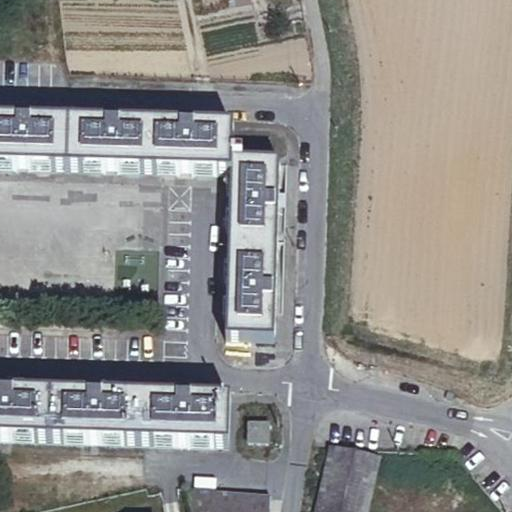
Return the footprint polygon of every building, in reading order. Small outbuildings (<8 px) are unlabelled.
[(231,164),(232,130),(0,123),(0,171),(231,178),(231,164)] [(274,344),(279,166),(231,164),(231,178),(226,343),(274,344)] [(233,404),(0,395),(0,444),(231,452),(233,404)] [(371,511),(382,460),(331,450),(318,511),(371,511)] [(280,511),(281,509),(270,501),(196,498),(197,511),(280,511)]
